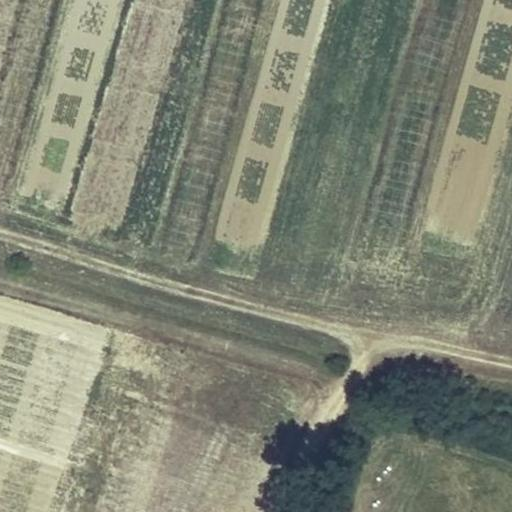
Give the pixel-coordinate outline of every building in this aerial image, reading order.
[(93,0),(81,45),(123,57),(138,4),(122,0),(93,0)] [(243,0),(241,7),(284,18),(288,0),(243,0)] [(215,89),(257,102),(273,52),(231,38),(215,89)] [(100,138),(112,87),(70,77),(58,128),(100,138)] [(202,128),(194,175),(237,182),(245,136),(202,128)] [(73,219),(91,167),(48,152),(30,205),(73,219)] [(173,238),(215,248),(225,204),(183,194),(173,238)]
